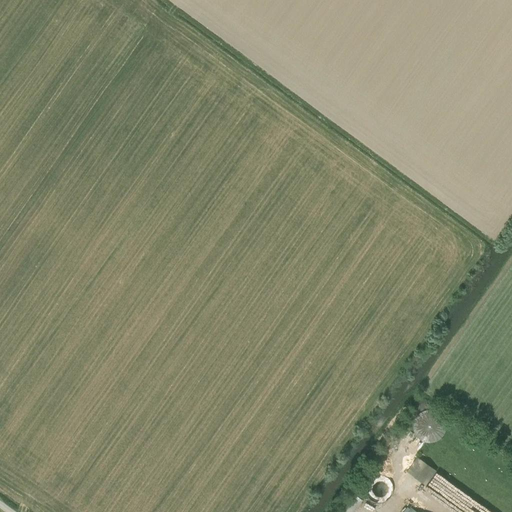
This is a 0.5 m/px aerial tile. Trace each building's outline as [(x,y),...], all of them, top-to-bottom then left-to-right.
[(413,429),(414,433),(415,436),(418,439),(421,441),(425,443),(429,443),(433,442),(437,441),(440,438),(442,435),(444,432),(445,428),(445,424),(443,420),(441,417),(438,414),(435,412),(431,411),(427,411),(423,412),(419,414),(416,416),(414,420),(413,423),(412,427),(413,429)] [(405,471),(424,484),(435,469),(416,456),(405,471)] [(427,484),(422,491),(447,508),(452,502),(456,505),(459,501),(462,503),(467,495),(434,472),(426,483),(427,484)] [(389,489),(389,486),(389,484),(388,481),(387,479),(385,477),(384,476),(381,475),(378,474),(376,474),(372,475),(370,476),(368,478),(367,480),(366,482),(365,486),(365,488),(366,491),(368,494),(370,496),(372,497),(377,498),(379,498),(381,497),(384,496),(385,495),(387,493),(388,491),(389,489)] [(364,494),(355,488),(352,493),(361,499),(364,494)]
